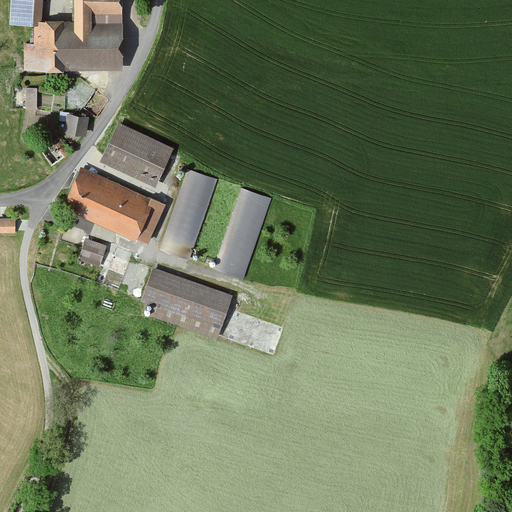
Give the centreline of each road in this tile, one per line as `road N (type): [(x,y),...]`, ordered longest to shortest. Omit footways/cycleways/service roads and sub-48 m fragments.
road 1 (residential): [(42,195),(22,256),(49,411),(45,448),(21,511)]
road 2 (residential): [(158,0),(120,94),(42,195)]
